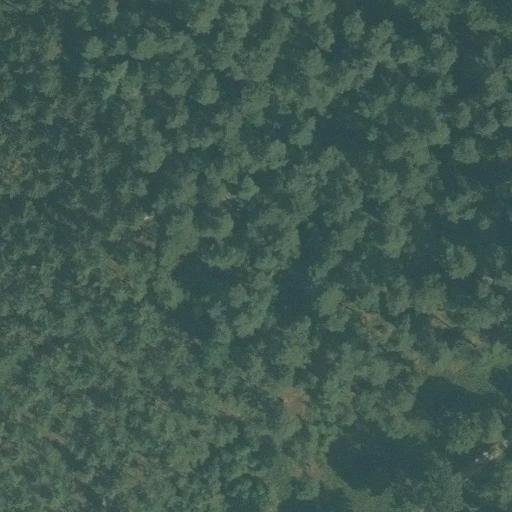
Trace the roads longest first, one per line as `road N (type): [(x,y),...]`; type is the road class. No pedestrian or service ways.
road 1 (track): [(511,273),(458,226),(370,201),(150,226),(0,302)]
road 2 (track): [(511,435),(417,511)]
